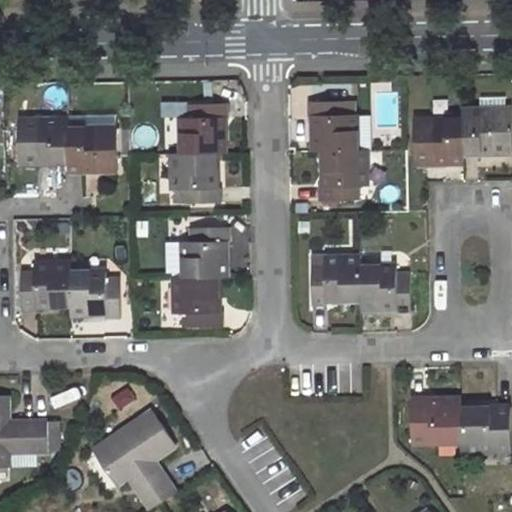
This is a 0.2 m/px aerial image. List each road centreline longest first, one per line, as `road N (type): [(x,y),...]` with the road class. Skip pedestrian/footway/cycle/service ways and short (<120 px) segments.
road 1 (residential): [(274,348),(479,345),(476,228)]
road 2 (residential): [(267,39),(274,348)]
road 3 (unclassified): [(267,39),(0,43)]
road 4 (unclassified): [(511,32),(267,39)]
road 5 (residential): [(163,350),(267,511)]
road 6 (residential): [(163,350),(0,353)]
